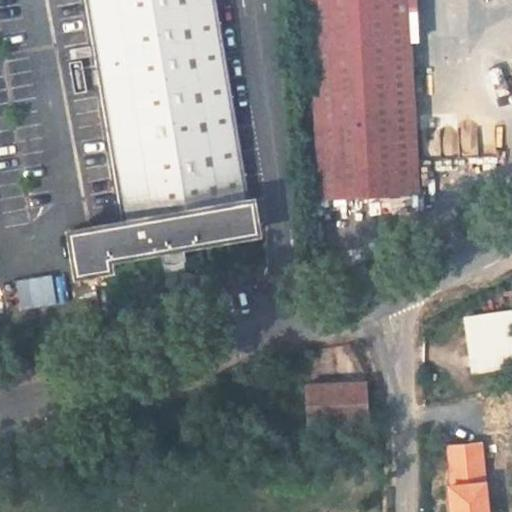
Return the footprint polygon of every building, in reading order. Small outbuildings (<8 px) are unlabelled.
[(259,219),(214,0),(84,0),(132,243),(79,255),(86,298),(120,291),(118,279),(267,251),(262,218),(259,219)] [(305,0),(314,170),(414,166),(405,0),(305,0)] [(511,312),(470,316),(475,370),(511,366),(511,312)] [(310,427),(373,421),(371,381),(307,388),(310,427)] [(450,506),(473,507),(474,451),(451,451),(450,506)]
